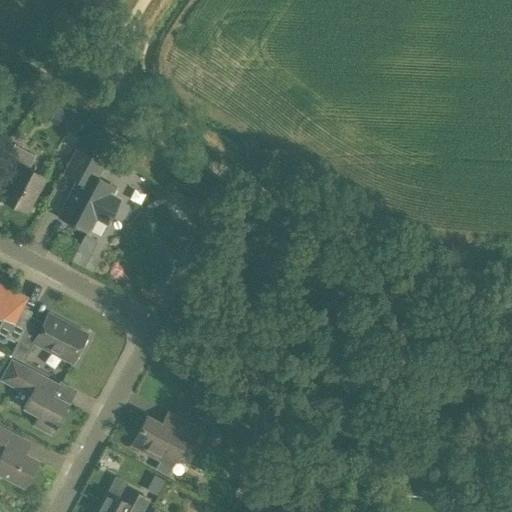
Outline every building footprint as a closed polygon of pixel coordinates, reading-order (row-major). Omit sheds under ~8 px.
[(82,120),(72,115),(64,130),(74,135),(82,120)] [(0,198),(25,212),(44,177),(28,168),(35,156),(13,145),(0,169),(0,170),(11,176),(0,196),(0,198)] [(106,223),(115,206),(108,203),(115,189),(96,178),(103,164),(76,150),(64,174),(78,181),(59,217),(88,232),(95,218),(106,223)] [(202,202),(196,198),(189,199),(184,204),(184,212),(190,217),(198,216),(203,210),(202,202)] [(89,255),(83,267),(92,272),(99,260),(89,255)] [(16,318),(5,312),(13,297),(0,290),(0,341),(3,343),(6,336),(16,341),(29,317),(19,311),(16,318)] [(87,334),(48,315),(43,324),(30,317),(10,355),(23,362),(34,343),(72,362),(87,334)] [(51,435),(67,404),(51,396),(58,384),(11,359),(0,379),(0,380),(29,396),(23,408),(38,416),(33,425),(51,435)] [(168,428),(146,416),(131,445),(160,460),(155,469),(167,476),(172,467),(171,466),(178,452),(185,456),(199,430),(174,417),(168,428)] [(0,473),(24,486),(37,461),(14,450),(20,439),(0,428),(0,453),(0,454),(0,453),(0,473)] [(212,429),(208,443),(219,447),(223,432),(212,429)] [(154,474),(148,489),(159,493),(164,478),(154,474)] [(404,480),(403,492),(421,493),(422,481),(404,480)] [(141,511),(148,499),(125,487),(119,499),(106,492),(95,511),(141,511)]
